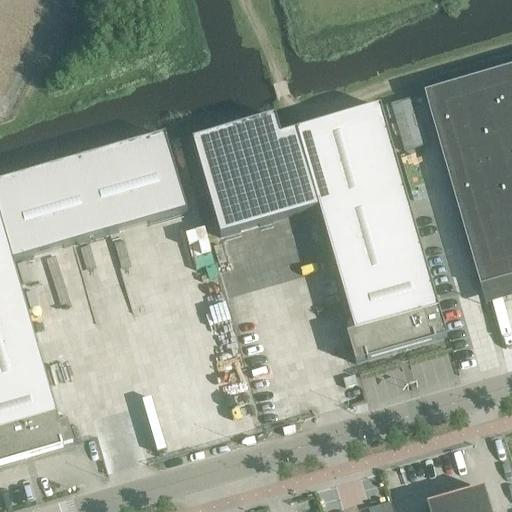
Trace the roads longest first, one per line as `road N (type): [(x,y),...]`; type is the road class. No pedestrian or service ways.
road 1 (residential): [(79,511),(511,388)]
road 2 (unknown): [(468,401),(404,101)]
road 3 (unknown): [(359,433),(310,273)]
